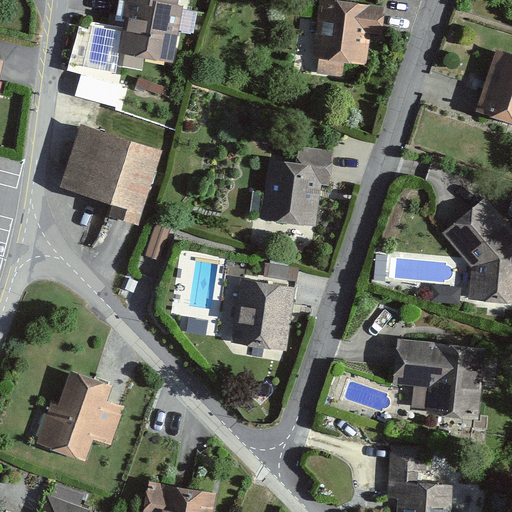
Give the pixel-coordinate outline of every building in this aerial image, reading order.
[(173,62),(181,0),(124,0),(118,54),(173,62)] [(318,0),(312,57),(318,58),(316,73),(341,76),(343,60),(364,63),(368,34),(383,35),(385,6),(371,6),(371,3),(341,0),(318,0)] [(511,120),(511,49),(498,45),(476,107),(511,120)] [(82,71),(76,93),(124,105),(129,82),(82,71)] [(144,209),(165,148),(82,120),(61,182),(144,209)] [(331,163),(267,158),(263,220),(315,224),(318,184),(329,185),(331,163)] [(470,299),(511,303),(511,230),(484,197),(442,233),(473,268),(470,299)] [(289,350),(296,284),(239,278),(232,344),(289,350)] [(478,419),(483,348),(407,341),(403,386),(430,388),(428,416),(478,419)] [(115,385),(73,370),(61,406),(52,403),(37,445),(85,462),(94,439),(109,444),(122,407),(108,402),(115,385)] [(448,511),(449,485),(409,483),(410,468),(388,467),(387,497),(401,497),(400,511),(448,511)] [(212,511),(215,490),(163,483),(162,494),(146,492),(143,511),(212,511)] [(86,511),(88,506),(45,492),(38,511),(12,511),(4,509),(2,511),(86,511)]
